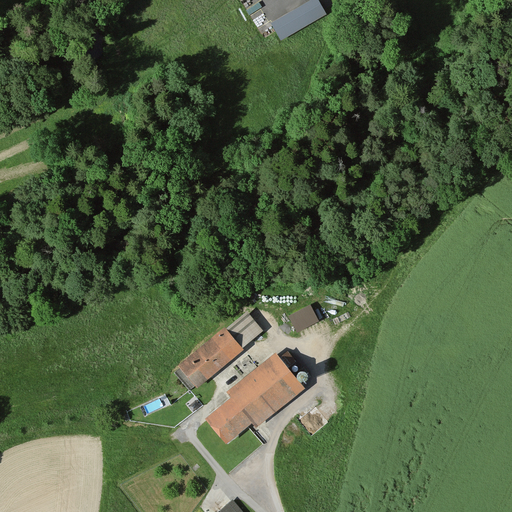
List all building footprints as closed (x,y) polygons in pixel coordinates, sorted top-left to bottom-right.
[(325,14),(316,0),(312,0),(272,24),(280,39),(325,14)] [(319,321),(312,307),(290,318),(297,332),(319,321)] [(246,316),(182,370),(196,387),(261,333),(246,316)] [(305,389),(277,355),(231,394),(235,398),(207,421),(226,445),(254,422),(259,428),(305,389)] [(241,511),(232,501),(219,511),(241,511)]
